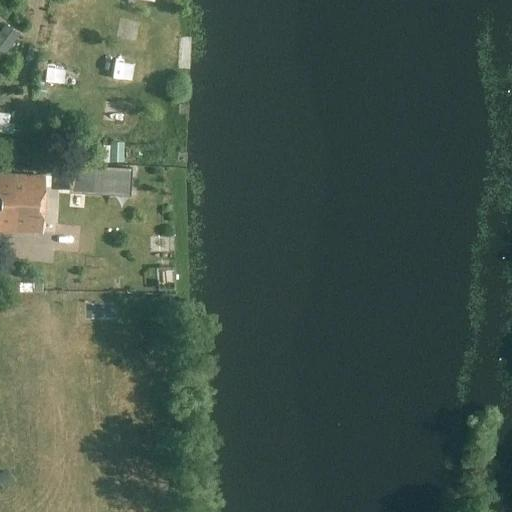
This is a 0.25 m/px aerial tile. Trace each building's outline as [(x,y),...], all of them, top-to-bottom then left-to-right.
[(116,22),(113,42),(126,45),(130,25),(116,22)] [(106,64),(105,79),(133,81),(135,67),(106,64)] [(110,106),(97,107),(99,128),(112,127),(110,106)] [(66,192),(129,195),(130,171),(67,168),(66,192)] [(0,226),(6,226),(5,232),(41,234),(42,220),(43,220),(44,191),(43,191),(44,176),(0,174),(0,226)]
